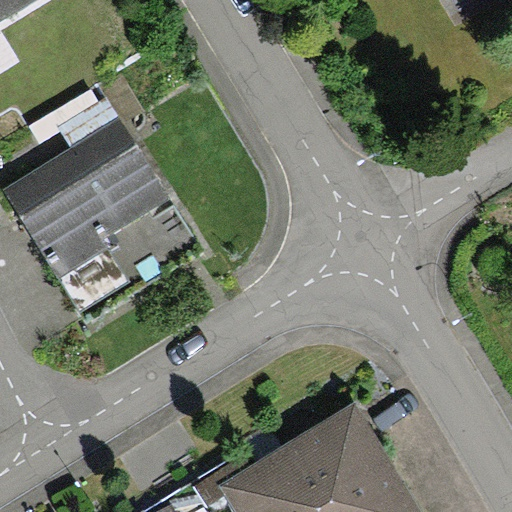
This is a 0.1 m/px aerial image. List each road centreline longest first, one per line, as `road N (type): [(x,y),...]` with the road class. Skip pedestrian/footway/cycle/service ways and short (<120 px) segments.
road 1 (residential): [(362,238),(45,443)]
road 2 (residential): [(362,238),(511,495)]
road 3 (residential): [(211,0),(362,238)]
road 4 (residential): [(511,147),(362,238)]
